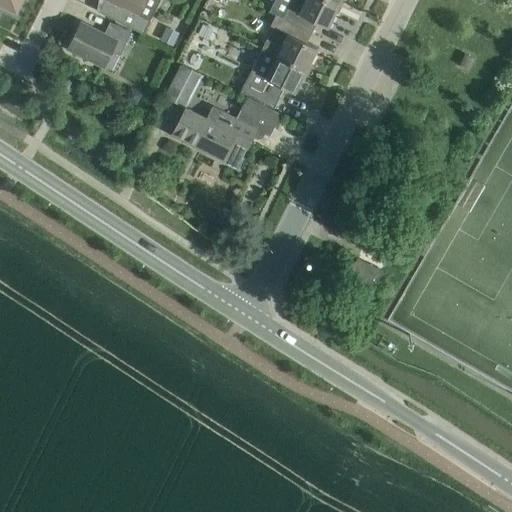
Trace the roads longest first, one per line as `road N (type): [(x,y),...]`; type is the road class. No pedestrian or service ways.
road 1 (residential): [(243,312),(406,0)]
road 2 (secondary): [(511,485),(243,312)]
road 3 (secondary): [(243,312),(0,150)]
